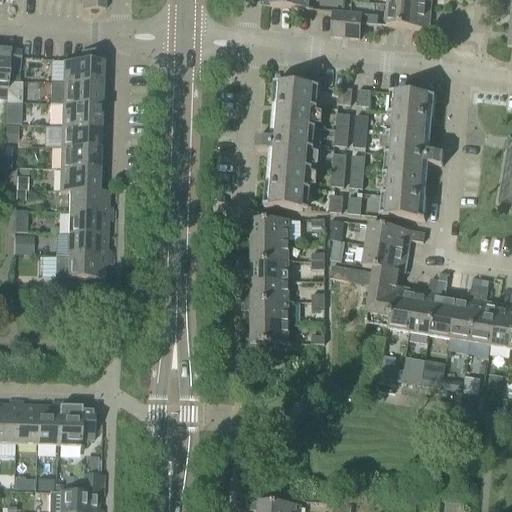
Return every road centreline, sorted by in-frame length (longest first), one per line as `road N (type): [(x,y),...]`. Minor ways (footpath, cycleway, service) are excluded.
road 1 (tertiary): [(174,349),(184,41)]
road 2 (residential): [(511,276),(437,264),(458,73)]
road 3 (residential): [(458,73),(246,47)]
road 4 (residential): [(237,216),(246,47)]
road 5 (residential): [(120,187),(121,34)]
road 6 (tertiary): [(174,349),(157,413),(158,459),(170,493)]
road 7 (tertiary): [(170,493),(189,413),(174,349)]
road 8 (residential): [(0,23),(121,34)]
